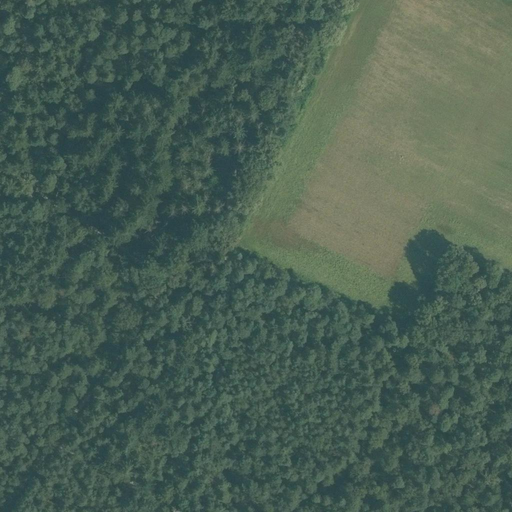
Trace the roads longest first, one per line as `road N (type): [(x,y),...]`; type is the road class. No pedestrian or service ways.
road 1 (track): [(1,511),(168,278),(0,165)]
road 2 (track): [(175,511),(127,476),(52,445)]
